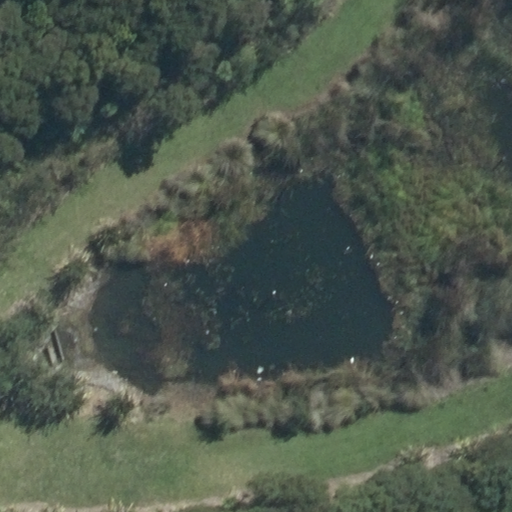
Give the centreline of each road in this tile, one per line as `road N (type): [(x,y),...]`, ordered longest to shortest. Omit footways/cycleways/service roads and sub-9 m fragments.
road 1 (track): [(0,454),(151,461),(362,432),(511,373)]
road 2 (track): [(368,0),(341,37),(205,119),(0,282)]
